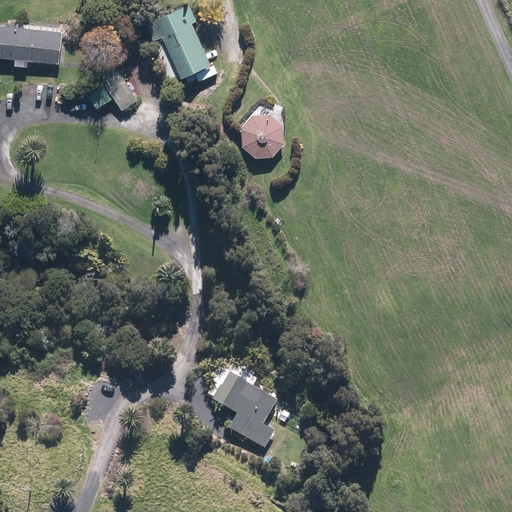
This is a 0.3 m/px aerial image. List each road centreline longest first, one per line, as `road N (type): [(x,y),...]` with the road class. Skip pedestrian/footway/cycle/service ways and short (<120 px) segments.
road 1 (track): [(195,275),(177,247),(25,182),(7,160),(4,135),(40,109),(164,137),(190,179),(195,243)]
road 2 (track): [(195,243),(193,348),(179,372),(121,404),(74,511)]
